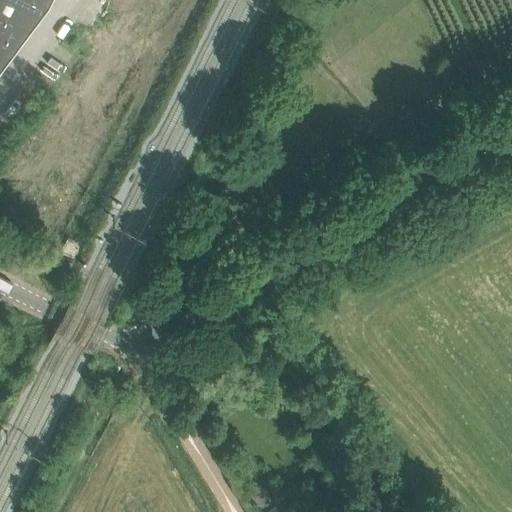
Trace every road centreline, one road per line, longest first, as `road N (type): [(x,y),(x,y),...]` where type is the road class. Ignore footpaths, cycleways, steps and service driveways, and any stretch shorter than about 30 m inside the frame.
road 1 (tertiary): [(125,342),(150,337),(511,126)]
road 2 (tertiary): [(125,342),(0,283)]
